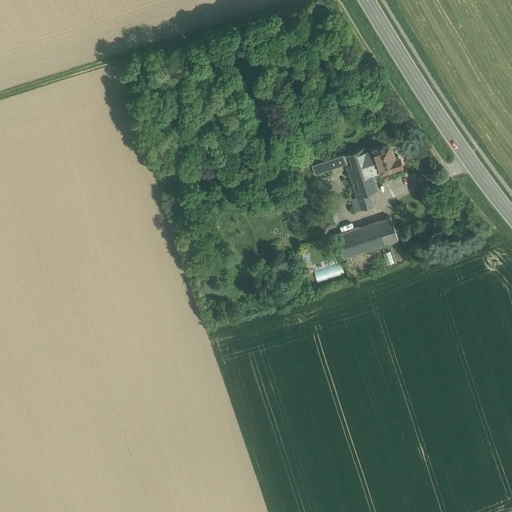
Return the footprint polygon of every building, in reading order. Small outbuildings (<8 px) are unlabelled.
[(393,144),(387,141),(386,144),(372,148),(373,149),(380,172),(380,173),(402,166),(399,156),(395,157),(392,146),(393,144)] [(380,172),(373,149),(357,155),(370,193),(378,190),(373,174),(380,172)] [(370,193),(357,155),(356,151),(343,155),(346,164),(357,198),(361,210),(374,205),(370,193)] [(346,164),(343,155),(312,166),(316,175),(346,164)] [(355,212),(361,210),(357,198),(351,200),(355,212)] [(318,204),(326,226),(338,222),(330,199),(318,204)] [(390,217),(335,235),(343,258),(398,240),(390,217)] [(310,254),(299,252),(298,260),(309,262),(310,254)] [(394,263),(390,253),(384,255),(388,265),(394,263)] [(316,279),(344,273),(342,263),(314,270),(316,279)]
